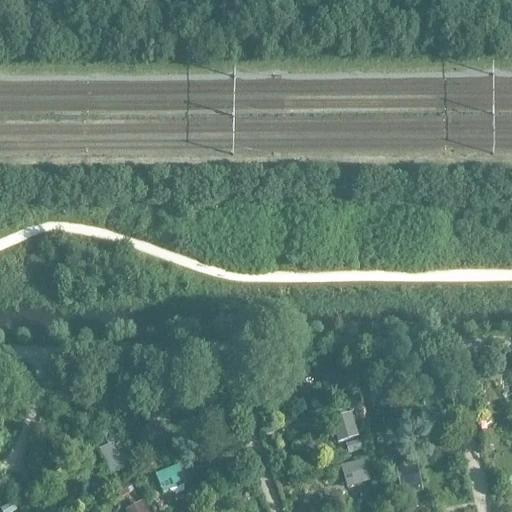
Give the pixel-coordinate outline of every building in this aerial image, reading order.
[(341,368),(322,376),(329,391),(348,383),(341,368)] [(329,415),(334,442),(361,436),(356,410),(329,415)] [(168,415),(135,427),(144,452),(178,440),(168,415)] [(383,423),(388,449),(415,444),(410,417),(383,423)] [(94,449),(106,473),(131,460),(118,436),(94,449)] [(343,465),(350,487),(373,480),(367,458),(343,465)] [(154,475),(167,499),(191,486),(178,462),(154,475)] [(420,466),(399,471),(406,496),(427,491),(420,466)] [(130,507),(131,511),(151,511),(148,501),(130,507)]
